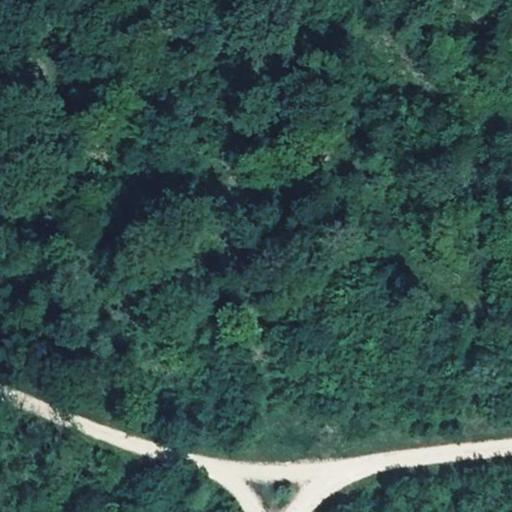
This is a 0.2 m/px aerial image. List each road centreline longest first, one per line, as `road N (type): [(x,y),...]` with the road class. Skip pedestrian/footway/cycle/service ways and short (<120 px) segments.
road 1 (track): [(188,457),(0,409)]
road 2 (track): [(511,447),(344,469)]
road 3 (track): [(188,457),(241,469),(344,469)]
